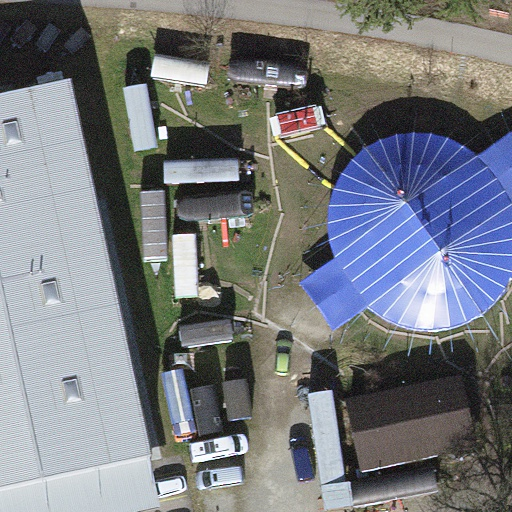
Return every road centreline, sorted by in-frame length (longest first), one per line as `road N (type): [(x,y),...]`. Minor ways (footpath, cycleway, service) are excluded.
road 1 (track): [(206,0),(428,30),(511,53)]
road 2 (unknown): [(253,511),(300,362)]
